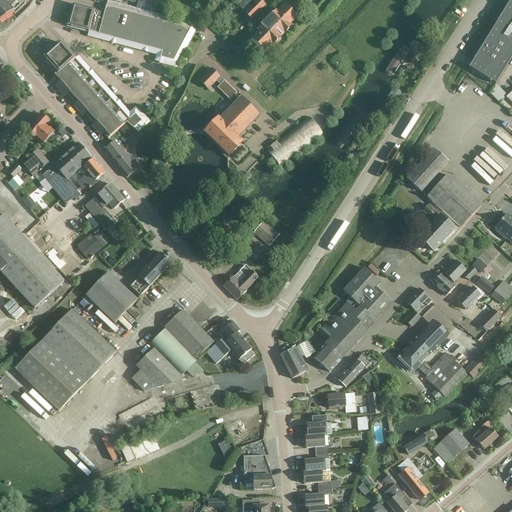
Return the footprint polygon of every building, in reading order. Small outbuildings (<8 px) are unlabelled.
[(0,0),(0,22),(14,14),(15,15),(11,10),(21,1),(25,5),(26,5),(25,4),(27,0),(0,0)] [(148,0),(138,0),(137,7),(136,9),(153,14),(156,2),(148,0)] [(256,0),(253,4),(260,11),(265,6),(258,0),(256,0)] [(495,85),(511,57),(511,0),(510,0),(471,64),(476,67),(473,71),(495,85)] [(104,13),(82,7),(73,5),(67,27),(88,33),(89,31),(98,34),(98,35),(162,52),(159,64),(176,68),(198,26),(153,14),(136,9),(107,1),(104,13)] [(249,8),(256,15),(260,11),(253,4),(251,6),(246,1),(239,8),(244,13),(249,8)] [(276,26),(284,34),(291,27),(289,25),(296,18),(284,6),(277,13),(281,17),(275,23),(277,25),(276,26)] [(244,13),(245,13),(251,20),(256,15),(249,8),(244,13)] [(263,38),(270,45),(271,44),(273,45),(284,34),(276,26),(277,25),(275,23),(281,17),(277,13),(277,14),(276,12),(267,22),(274,29),(265,37),(264,37),(263,38)] [(274,29),(267,22),(258,30),(259,32),(252,39),(264,51),(270,45),(263,38),(264,37),(265,37),(274,29)] [(415,50),(403,42),(383,72),(393,80),(415,50)] [(150,122),(139,110),(129,120),(60,43),(43,58),(58,75),(53,79),(57,84),(56,86),(65,96),(67,95),(76,104),(74,106),(83,116),(85,115),(94,124),(92,126),(101,136),(103,135),(108,140),(126,123),(138,133),(150,122)] [(212,70),(200,82),(208,90),(219,78),(212,70)] [(496,84),(490,94),(499,103),(507,96),(496,84)] [(386,100),(392,103),(393,105),(401,94),(394,89),(386,100)] [(241,99),(229,111),(219,121),(218,119),(205,133),(229,157),(242,143),(237,138),(259,116),(241,99)] [(375,117),(381,121),(388,111),(381,107),(375,117)] [(356,113),(335,143),(341,148),(363,117),(356,113)] [(27,133),(42,146),(54,132),(46,125),(49,122),(42,116),(27,133)] [(322,134),(309,117),(266,151),(280,168),(322,134)] [(67,134),(63,129),(59,133),(63,138),(67,134)] [(14,152),(12,156),(18,160),(28,146),(26,145),(28,142),(24,139),(23,142),(22,141),(14,152)] [(138,170),(116,142),(105,151),(127,179),(138,170)] [(78,144),(64,156),(77,171),(91,158),(78,144)] [(433,150),(406,180),(421,193),(448,163),(433,150)] [(39,172),(41,170),(49,163),(38,151),(28,159),(29,159),(23,164),(32,175),(38,170),(39,172)] [(46,173),(44,175),(47,180),(51,186),(66,204),(74,197),(72,195),(76,192),(66,181),(77,171),(64,156),(54,166),(51,169),(49,170),(46,173)] [(89,189),(96,183),(95,182),(105,174),(93,159),(83,168),(88,174),(76,183),(80,187),(85,184),(89,189)] [(9,174),(14,178),(17,175),(14,172),(18,168),(16,165),(9,172),(4,168),(2,171),(2,172),(7,177),(9,174)] [(427,198),(461,228),(481,206),(447,176),(427,198)] [(399,178),(394,183),(398,187),(400,185),(403,187),(407,182),(405,179),(403,182),(399,178)] [(13,180),(8,184),(14,192),(19,187),(13,180)] [(114,210),(122,203),(124,201),(110,185),(85,207),(106,232),(116,223),(102,207),(107,203),(114,210)] [(76,192),(72,195),(74,197),(76,200),(81,196),(77,191),(76,192)] [(455,230),(447,223),(428,205),(422,212),(434,222),(426,231),(441,245),(455,230)] [(64,282),(10,223),(3,215),(0,217),(0,271),(34,309),(64,282)] [(511,219),(507,215),(495,228),(497,230),(495,231),(501,236),(502,235),(511,243),(511,219)] [(264,222),(255,233),(270,246),(279,235),(264,222)] [(434,252),(441,245),(426,231),(418,238),(434,252)] [(101,233),(94,239),(91,235),(77,247),(88,260),(90,259),(91,260),(93,258),(92,257),(110,242),(101,233)] [(405,233),(401,238),(410,247),(415,242),(405,233)] [(46,234),(36,244),(39,248),(50,238),(46,234)] [(53,234),(50,237),(54,243),(58,240),(53,234)] [(58,247),(55,244),(46,252),(51,258),(58,252),(56,249),(58,247)] [(171,265),(171,264),(160,254),(138,277),(139,278),(130,287),(140,297),(171,265)] [(455,261),(443,275),(454,284),(466,271),(456,262),(455,261)] [(245,266),(223,287),(237,301),(246,292),(246,291),(258,280),(245,266)] [(471,267),(463,276),(468,282),(477,273),(471,267)] [(347,305),(322,331),(320,334),(328,342),(325,346),(341,361),(368,332),(364,329),(373,319),(375,321),(391,303),(376,288),(380,284),(364,269),(343,292),(353,302),(349,306),(347,305)] [(455,288),(438,271),(429,280),(433,284),(446,297),(455,288)] [(138,300),(109,273),(109,272),(86,296),(115,324),(138,300)] [(476,285),(465,296),(457,303),(465,311),(466,309),(467,311),(471,306),(470,305),(485,291),(489,295),(493,290),(480,279),(476,284),(476,285)] [(502,306),(511,293),(511,288),(503,281),(491,296),(502,306)] [(432,302),(419,289),(406,303),(415,311),(423,303),(427,307),(432,302)] [(116,354),(71,311),(14,371),(59,413),(116,354)] [(181,376),(186,371),(192,378),(203,373),(205,369),(196,360),(214,343),(209,339),(209,338),(183,311),(165,329),(166,329),(151,344),(181,376)] [(486,333),(501,318),(493,311),(479,326),(486,333)] [(413,313),(405,322),(411,328),(420,319),(413,313)] [(408,347),(424,362),(448,337),(433,322),(408,347)] [(210,350),(220,361),(231,352),(230,351),(243,340),(237,334),(240,332),(232,323),(222,331),(223,333),(220,335),(223,339),(215,345),(210,350)] [(297,348),(281,356),(280,357),(292,380),(306,372),(308,371),(301,357),(302,357),(308,358),(313,354),(301,336),(295,343),(297,348)] [(230,351),(231,352),(238,361),(239,361),(243,366),(254,356),(250,351),(251,350),(243,340),(230,351)] [(325,346),(320,351),(313,358),(330,373),(341,361),(325,346)] [(453,390),(431,369),(424,362),(408,347),(398,358),(413,373),(417,368),(426,377),(425,379),(445,398),(453,390)] [(140,372),(134,378),(132,380),(144,393),(184,381),(154,350),(136,368),(140,372)] [(210,361),(211,360),(216,365),(220,361),(210,350),(206,353),(209,358),(208,359),(210,361)] [(445,354),(440,360),(431,369),(453,390),(467,375),(445,354)] [(364,368),(365,369),(371,363),(362,355),(338,381),(346,388),(364,368)] [(465,371),(473,379),(488,363),(481,356),(465,371)] [(369,373),(362,378),(367,385),(373,380),(369,373)] [(505,387),(496,396),(511,414),(511,389),(509,391),(505,387)] [(436,390),(430,395),(439,403),(444,398),(436,390)] [(328,397),(329,409),(345,407),(346,414),(356,413),(354,394),(328,397)] [(377,395),(367,396),(369,416),(380,415),(377,395)] [(485,400),(482,403),(488,410),(491,407),(485,400)] [(325,425),(326,425),(325,418),(312,419),(313,425),(307,426),(307,437),(325,436),(326,436),(325,425)] [(472,438),(477,443),(484,451),(498,438),(490,430),(495,426),(490,420),(481,428),(487,434),(484,437),(483,435),(482,436),(479,432),(472,438)] [(438,438),(433,429),(402,447),(408,456),(409,456),(438,438)] [(469,446),(462,438),(455,431),(433,450),(447,465),(469,446)] [(325,436),(307,437),(305,437),(306,449),(315,448),(315,456),(328,455),(328,447),(325,447),(324,437),(325,437),(325,436)] [(125,449),(118,453),(123,464),(130,460),(125,449)] [(328,455),(315,456),(316,461),(305,462),(305,473),(324,471),(324,472),(330,471),(329,460),(328,455)] [(254,491),(261,490),(271,490),(276,489),(273,481),(271,481),(271,477),(272,477),(266,461),(260,463),(258,457),(243,457),(244,483),(253,483),(254,491)] [(407,461),(397,469),(402,475),(399,477),(413,493),(420,501),(428,494),(422,486),(417,481),(422,477),(407,461)] [(324,471),(305,473),(303,473),(304,485),(317,484),(318,490),(331,489),(331,482),(322,483),(321,472),(324,472),(324,471)] [(364,473),(359,478),(368,488),(373,484),(364,473)] [(387,477),(382,481),(386,486),(391,482),(387,477)] [(395,485),(390,490),(381,497),(393,511),(406,511),(408,511),(401,502),(406,498),(398,488),(395,485)] [(331,489),(318,490),(318,496),(305,497),(306,509),(308,509),(327,507),(324,507),(323,496),(332,496),(331,489)] [(208,509),(224,508),(224,500),(208,500),(208,509)] [(269,511),(268,507),(256,507),(256,501),(242,501),(242,511),(269,511)] [(386,511),(379,503),(374,508),(369,511),(386,511)]
